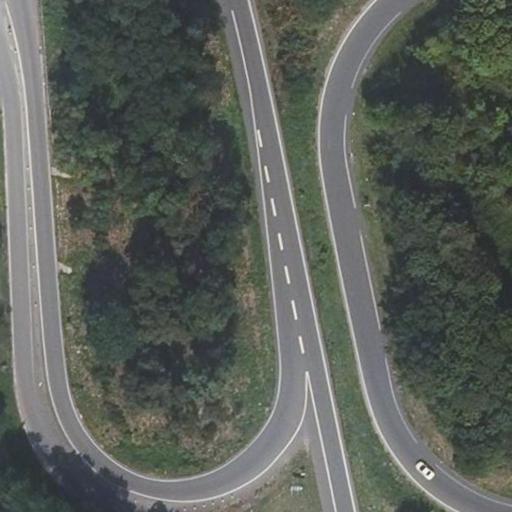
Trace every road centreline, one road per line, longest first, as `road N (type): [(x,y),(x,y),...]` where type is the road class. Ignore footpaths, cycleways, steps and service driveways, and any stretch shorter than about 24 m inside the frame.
road 1 (trunk): [(310,351),(275,436),(225,480),(152,487),(119,476),(87,448),(68,419),(57,376),(22,0)]
road 2 (trunk): [(491,511),(426,472),(386,416),(332,167),(337,83),(367,25),(392,0)]
road 3 (primary): [(0,50),(14,121),(33,412),(59,460),(123,511)]
road 4 (trunk): [(236,0),(310,351)]
road 5 (trunk): [(310,351),(343,511)]
